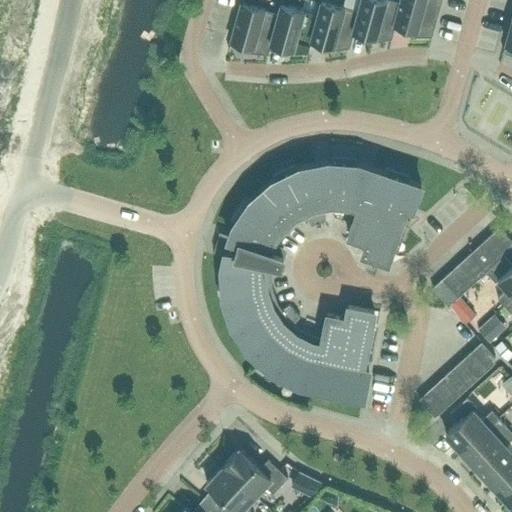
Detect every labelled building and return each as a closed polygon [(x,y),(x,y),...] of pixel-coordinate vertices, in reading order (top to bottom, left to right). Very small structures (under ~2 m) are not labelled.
[(280,2),(266,52),(267,52),(270,41),(290,46),(289,51),(285,51),(285,52),(306,51),(320,0),(319,0),(316,12),(280,2)] [(347,45),(359,0),(357,9),(326,0),(320,0),(306,51),(307,51),(311,37),(330,43),(329,47),(325,48),(325,49),(347,45)] [(389,37),(399,0),(398,0),(359,0),(347,45),(348,45),(353,29),(372,34),(371,39),(367,40),(367,41),(389,37)] [(399,0),(389,37),(391,36),(394,23),(414,29),(413,33),(408,33),(408,34),(431,34),(440,0),(399,0)] [(266,52),(280,2),(277,11),(240,1),(227,48),(228,49),(231,40),(251,45),(249,49),(245,49),(245,50),(266,52)] [(511,11),(502,49),(503,50),(505,41),(511,43),(511,11)] [(365,240),(361,252),(387,261),(403,211),(400,210),(402,205),(411,208),(420,182),(357,161),(328,159),(298,164),(272,177),(249,197),(233,222),(228,235),(222,233),(218,249),(224,250),(221,264),(223,294),(232,322),(248,347),(271,367),(297,380),(362,393),(368,367),(358,365),(360,359),(363,360),(373,309),(347,304),(344,316),(326,312),(321,337),(313,336),(297,328),(291,322),(298,314),(288,302),(279,309),(274,302),(272,294),(269,285),(268,267),(264,267),(266,259),(280,262),(282,254),(269,249),(271,242),(275,243),(285,228),(298,217),(305,213),(310,223),(325,218),(323,207),(330,206),(348,207),(356,210),(347,234),(365,240)] [(498,225),(488,233),(504,251),(511,244),(511,239),(498,224),(498,225)] [(488,233),(479,242),(494,260),(503,253),(504,251),(488,233)] [(479,242),(469,251),(485,269),(494,260),(479,242)] [(469,251),(460,259),(476,277),(485,269),(469,251)] [(503,303),(511,294),(511,261),(511,262),(503,253),(494,260),(485,269),(494,279),(497,277),(506,286),(496,295),(503,303)] [(460,259),(450,268),(467,286),(476,277),(460,259)] [(450,268),(441,277),(457,294),(458,294),(467,286),(450,268)] [(457,294),(441,277),(431,285),(431,286),(447,303),(448,303),(457,294)] [(511,294),(503,303),(510,311),(511,309),(511,294)] [(493,311),(476,327),(489,340),(505,325),(493,311)] [(481,339),(470,349),(486,367),(494,360),(494,354),(481,339)] [(470,349),(460,358),(476,376),(486,367),(470,349)] [(460,358),(449,368),(465,386),(476,376),(460,358)] [(449,368),(418,396),(417,397),(434,415),(465,386),(449,368)] [(444,431),(461,449),(498,416),(491,408),(481,417),(472,407),(475,404),(466,395),(449,411),(457,420),(444,431)] [(498,416),(461,449),(477,467),(504,442),(495,432),(505,423),(498,416)] [(511,450),(504,442),(477,467),(493,485),(511,467),(511,450)] [(238,445),(222,463),(254,493),(263,483),(272,491),(287,475),(267,457),(259,465),(238,445)] [(341,453),(333,451),(331,458),(339,460),(341,453)] [(245,502),(254,493),(222,463),(205,481),(226,500),(218,510),(220,511),(251,511),(253,510),(245,502)] [(510,502),(511,499),(511,467),(493,485),(510,502)] [(320,482),(298,470),(291,484),(309,494),(320,482)]
